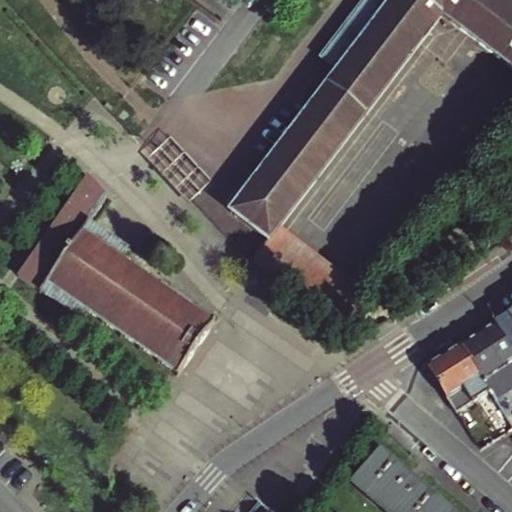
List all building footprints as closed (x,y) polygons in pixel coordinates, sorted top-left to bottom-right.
[(147,0),(159,9),(165,0),(147,0)] [(338,70),(230,212),(268,241),(279,226),(442,14),(511,67),(511,7),(502,0),(391,0),(386,7),(376,0),(364,0),(321,57),(338,70)] [(81,319),(86,312),(175,370),(180,373),(216,322),(124,258),(126,255),(130,249),(90,222),(109,196),(89,175),(63,213),(19,276),(81,319)] [(268,241),(253,260),(341,327),(366,293),(279,226),(268,241)] [(511,312),(494,324),(511,352),(511,312)] [(511,352),(494,324),(459,346),(500,408),(509,402),(494,378),(511,368),(511,370),(511,352)] [(448,399),(450,398),(466,389),(476,404),(481,401),(502,436),(511,430),(511,427),(509,423),(500,408),(459,346),(426,367),(448,399)] [(511,420),(511,409),(509,402),(500,408),(509,423),(511,420)] [(450,511),(381,452),(355,482),(390,511),(450,511)]
